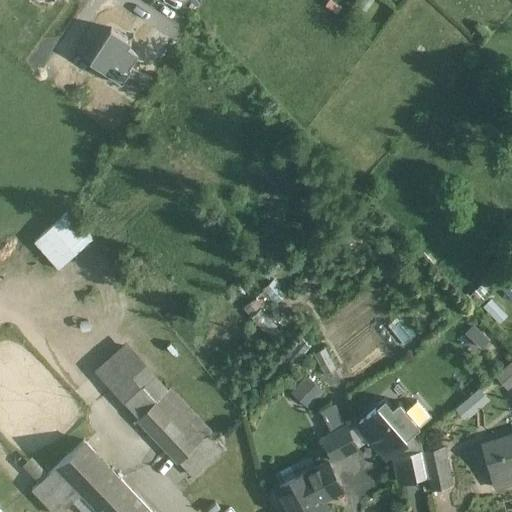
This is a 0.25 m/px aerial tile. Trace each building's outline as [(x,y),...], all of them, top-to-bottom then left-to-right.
[(111,29),(90,61),(122,81),(123,79),(141,90),(149,79),(130,66),(138,53),(129,47),(132,42),(111,29)] [(34,237),(56,267),(94,239),(72,210),(34,237)] [(494,298),(485,304),(498,323),(507,316),(494,298)] [(474,324),(465,335),(480,348),(489,337),(474,324)] [(127,343),(97,371),(193,474),(223,447),(127,343)] [(511,360),(496,374),(508,388),(511,384),(511,360)] [(308,374),(291,391),(308,407),(324,390),(308,374)] [(357,421),(388,456),(409,437),(407,434),(419,423),(399,400),(392,406),(384,397),(357,421)] [(438,405),(429,412),(439,424),(448,417),(438,405)] [(345,425),(321,436),(332,458),(355,447),(345,425)] [(511,433),(482,442),(495,486),(511,480),(511,433)] [(151,511),(83,439),(32,487),(55,511),(59,511),(83,490),(103,511),(151,511)] [(444,446),(422,450),(429,486),(450,482),(444,446)] [(394,454),(398,481),(419,479),(415,451),(394,454)] [(289,511),(327,511),(320,497),(340,487),(327,460),(276,486),(289,511)]
